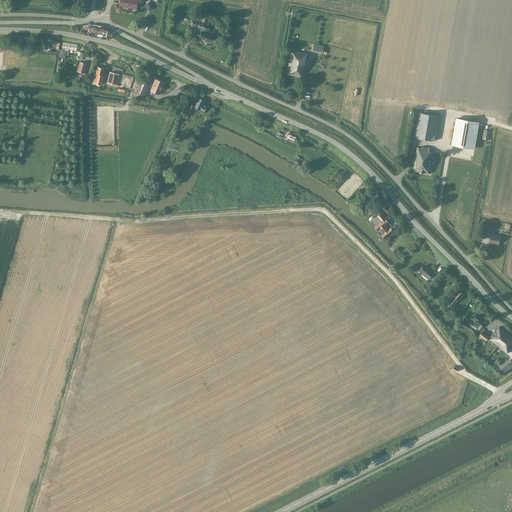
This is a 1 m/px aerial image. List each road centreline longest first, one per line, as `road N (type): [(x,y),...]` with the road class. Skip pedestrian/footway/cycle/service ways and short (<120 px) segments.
road 1 (tertiary): [(511,318),(350,154),(206,85)]
road 2 (primary): [(281,511),(494,403)]
road 3 (tertiary): [(206,85),(122,46),(0,30)]
